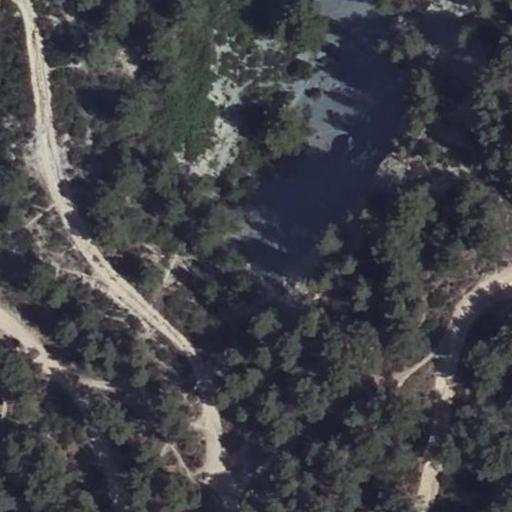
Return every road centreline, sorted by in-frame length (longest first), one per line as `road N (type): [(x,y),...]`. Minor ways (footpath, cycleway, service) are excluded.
road 1 (track): [(227,511),(200,461),(207,380),(67,235),(52,192),(32,33),(17,0)]
road 2 (track): [(511,275),(481,289),(453,318),(417,511)]
road 3 (track): [(0,305),(79,379),(126,511)]
